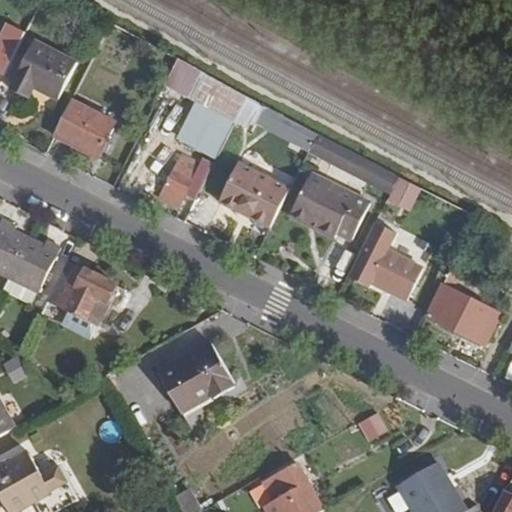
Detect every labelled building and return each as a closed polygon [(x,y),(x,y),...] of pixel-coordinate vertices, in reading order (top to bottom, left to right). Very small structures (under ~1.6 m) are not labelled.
[(6,23),(13,27),(1,51),(14,57),(37,12),(17,1),(6,23)] [(77,63),(36,42),(12,90),(13,91),(30,99),(35,89),(58,101),(77,63)] [(196,70),(178,61),(168,83),(184,92),(196,70)] [(184,92),(238,121),(248,99),(196,70),(184,92)] [(256,124),(265,108),(248,99),(238,121),(236,125),(252,133),(256,124)] [(117,123),(73,101),(55,138),(99,159),(116,124),(117,123)] [(313,152),(320,136),(265,108),(256,124),(313,152)] [(392,195),(401,178),(320,136),(313,152),(312,154),(392,195)] [(201,166),(183,157),(163,199),(181,207),(200,167),(201,166)] [(221,206),(273,232),(293,192),(241,166),(221,206)] [(312,175),(294,211),(322,225),(319,232),(335,240),(338,234),(353,242),(371,204),(312,175)] [(419,187),(401,178),(392,195),(390,200),(408,209),(419,187)] [(291,218),(293,218),(319,232),(322,225),(294,211),(291,218)] [(4,219),(0,227),(0,274),(10,279),(39,293),(40,294),(63,247),(49,240),(47,244),(32,237),(17,229),(19,225),(5,219),(4,219)] [(395,234),(377,225),(351,277),(369,286),(370,283),(409,303),(426,270),(388,250),(394,237),(395,234)] [(511,234),(510,233),(502,248),(506,250),(511,252),(511,234)] [(72,266),(55,302),(73,311),(100,324),(101,324),(110,305),(117,308),(127,290),(86,270),(86,271),(85,272),(72,266)] [(464,274),(452,267),(443,285),(445,286),(448,287),(455,291),(464,274)] [(10,279),(4,291),(33,305),(39,293),(10,279)] [(448,287),(445,286),(430,317),(487,346),(502,315),(455,291),(448,287)] [(100,324),(73,311),(66,326),(67,327),(92,339),(100,324)] [(212,346),(164,373),(162,374),(192,426),(242,398),(212,346)] [(24,355),(7,364),(16,382),(39,369),(24,355)] [(136,391),(119,401),(129,418),(146,409),(136,391)] [(0,438),(17,429),(0,398),(0,438)] [(29,453),(0,469),(0,493),(10,511),(20,511),(52,494),(42,476),(29,453)] [(416,511),(482,511),(478,506),(477,507),(468,511),(440,463),(401,486),(416,511)] [(300,464),(267,482),(278,501),(268,506),(271,511),(321,511),(325,510),(321,503),(300,464)] [(59,466),(42,476),(52,494),(69,484),(59,466)] [(192,489),(175,498),(183,511),(200,511),(204,510),(192,489)] [(393,491),(384,500),(394,511),(400,511),(407,507),(393,491)] [(511,511),(511,494),(505,491),(495,511),(511,511)]
